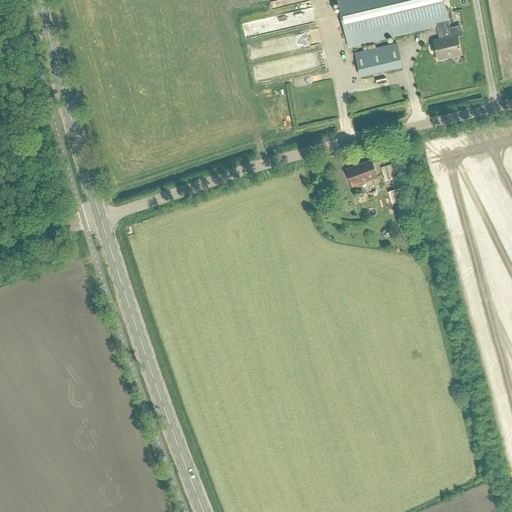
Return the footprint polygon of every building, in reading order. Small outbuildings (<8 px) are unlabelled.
[(338,0),(349,46),(437,26),(440,40),(434,41),(438,60),(463,54),(459,38),(463,37),(461,26),(450,29),(449,24),(450,24),(444,0),(338,0)] [(355,53),(361,76),(402,67),(397,43),(355,53)] [(372,161),(346,170),(352,187),(368,181),(370,187),(379,183),(377,178),(378,177),(372,161)] [(392,164),(382,168),(386,181),(391,180),(400,177),(395,163),(392,164)] [(389,192),(393,204),(406,200),(403,188),(395,190),(389,192)] [(355,192),(359,203),(365,200),(362,190),(355,192)] [(405,229),(406,236),(413,235),(412,227),(405,229)]
